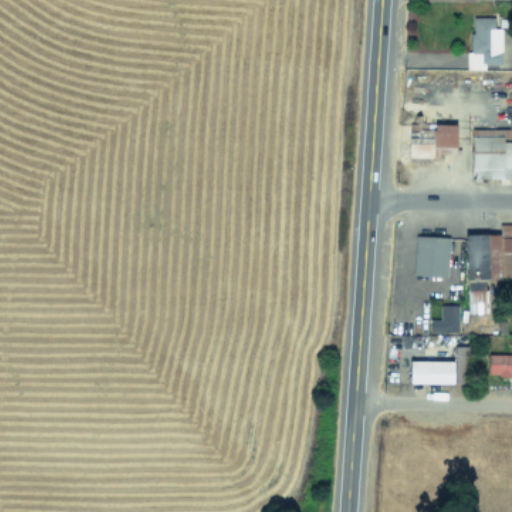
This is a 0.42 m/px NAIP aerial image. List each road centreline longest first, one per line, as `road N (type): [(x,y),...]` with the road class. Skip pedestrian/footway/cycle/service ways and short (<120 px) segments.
road 1 (primary): [(344,511),(379,0)]
road 2 (residential): [(352,404),(511,405)]
road 3 (residential): [(367,199),(511,199)]
